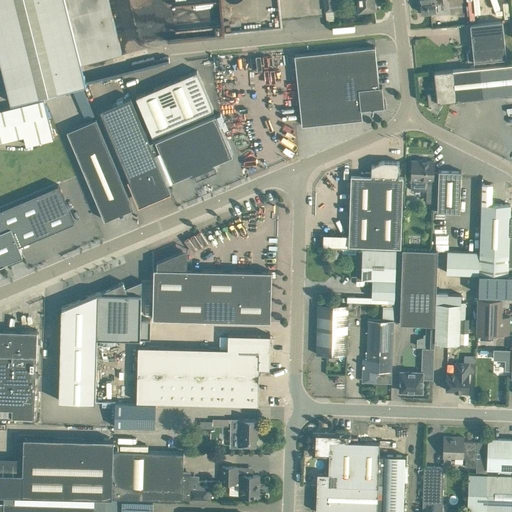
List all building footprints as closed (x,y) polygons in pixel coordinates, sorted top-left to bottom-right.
[(0,0),(0,58),(11,102),(87,83),(87,82),(87,80),(86,81),(81,62),(122,52),(108,0),(0,0)] [(324,0),(325,11),(334,10),(333,0),(324,0)] [(375,8),(373,0),(357,0),(358,9),(375,8)] [(431,14),(431,11),(439,10),(438,3),(443,2),(442,0),(419,0),(421,12),(423,12),(423,15),(431,14)] [(474,61),(484,60),(506,57),(502,20),(470,24),(473,50),(469,50),(467,52),(468,61),(474,60),(474,61)] [(379,86),(375,46),(295,54),(302,125),(362,118),(361,108),(373,107),(373,108),(373,109),(373,110),(373,111),(372,112),(373,112),(373,111),(373,110),(374,108),(374,107),(384,106),(382,85),(379,86)] [(134,71),(156,66),(154,57),(132,62),(134,71)] [(511,93),(511,62),(457,69),(460,99),(511,93)] [(437,112),(440,105),(440,101),(460,99),(457,69),(434,71),(436,92),(427,93),(429,105),(431,106),(431,109),(437,112)] [(153,134),(213,109),(197,70),(136,96),(153,134)] [(157,159),(150,142),(131,97),(101,109),(132,185),(133,185),(130,179),(140,175),(151,200),(171,192),(157,159)] [(26,145),(54,138),(44,99),(0,109),(0,140),(24,135),(26,145)] [(214,163),(233,154),(216,115),(150,142),(157,159),(163,156),(173,180),(192,172),(196,181),(218,172),(214,163)] [(104,136),(74,148),(97,201),(105,219),(119,213),(120,215),(124,213),(123,212),(134,207),(104,136)] [(434,160),(412,160),(411,170),(411,179),(411,189),(426,189),(427,179),(433,179),(434,171),(434,160)] [(342,234),(342,237),(342,246),(349,246),(349,245),(401,246),(403,176),(399,176),(400,161),(382,161),(371,165),(371,175),(351,175),(349,234),(342,234)] [(461,180),(461,170),(439,170),(439,171),(434,171),(433,179),(427,179),(426,202),(432,202),(432,209),(437,209),(437,211),(460,211),(461,180)] [(511,213),(510,214),(510,204),(492,203),(492,183),(482,183),(482,203),(480,251),(479,251),(479,259),(509,260),(508,265),(511,264),(511,213)] [(0,263),(23,254),(19,245),(74,221),(59,184),(0,208),(0,226),(1,230),(0,230),(0,263)] [(434,222),(435,248),(448,247),(447,222),(434,222)] [(468,243),(469,234),(458,233),(457,242),(468,243)] [(376,279),(377,247),(362,247),(362,269),(358,269),(358,278),(376,279)] [(395,298),(396,248),(377,247),(376,279),(385,279),(384,297),(395,298)] [(403,248),(400,323),(435,324),(436,293),(438,250),(403,248)] [(187,268),(187,254),(182,250),(157,260),(157,268),(154,268),(153,318),(271,320),(272,270),(187,268)] [(479,259),(479,251),(447,250),(446,273),(479,274),(479,259)] [(479,274),(479,293),(507,294),(508,265),(509,260),(479,259),(479,274)] [(59,400),(95,401),(97,336),(151,338),(151,320),(141,319),(142,293),(128,293),(123,281),(62,307),(59,400)] [(461,293),(436,293),(435,324),(435,327),(435,332),(435,342),(468,343),(469,318),(460,318),(461,293)] [(509,334),(509,316),(501,316),(502,298),(478,297),(477,333),(509,334)] [(347,354),(348,304),(318,303),(316,354),(347,354)] [(383,318),(394,318),(394,308),(383,308),(383,318)] [(368,319),(367,359),(392,360),(394,320),(368,319)] [(435,332),(435,327),(426,327),(426,334),(424,334),(424,338),(421,338),(417,339),(417,346),(434,346),(435,342),(435,332)] [(38,330),(0,328),(0,423),(40,424),(40,411),(35,410),(38,330)] [(258,404),(259,367),(269,367),(270,334),(228,333),(228,348),(138,346),(137,401),(258,404)] [(422,372),(401,371),(400,390),(412,391),(412,392),(418,393),(418,391),(422,391),(422,378),(433,378),(434,348),(422,348),(422,372)] [(499,361),(499,351),(491,352),(491,361),(499,361)] [(392,360),(367,359),(363,359),(362,378),(377,379),(386,370),(392,370),(392,360)] [(447,372),(446,390),(456,390),(456,388),(460,388),(460,392),(468,393),(469,373),(475,373),(475,363),(465,363),(455,362),(455,372),(447,372)] [(155,427),(156,403),(115,402),(114,426),(155,427)] [(229,419),(200,418),(199,426),(229,426),(229,419)] [(231,431),(230,446),(238,446),(256,447),(257,431),(260,431),(261,419),(239,419),(239,431),(231,431)] [(349,456),(350,437),(350,432),(314,431),(313,455),(329,455),(349,456)] [(0,493),(4,494),(22,495),(95,496),(107,497),(112,497),(143,497),(190,499),(191,488),(191,474),(183,474),(184,452),(114,450),(113,450),(114,439),(34,437),(34,434),(15,433),(14,449),(23,449),(23,456),(23,472),(0,471),(0,493)] [(466,442),(464,442),(464,436),(444,436),(443,457),(463,457),(463,456),(465,456),(465,466),(476,467),(477,441),(466,440),(466,442)] [(403,511),(405,455),(379,454),(380,442),(357,441),(358,437),(350,437),(349,456),(329,455),(329,473),(318,472),(316,511),(330,511),(403,511)] [(511,469),(511,438),(488,438),(487,469),(511,469)] [(442,511),(444,466),(424,465),(422,511),(442,511)] [(240,475),(236,475),(236,466),(222,466),(222,482),(236,482),(240,482),(240,495),(258,495),(259,479),(258,479),(258,475),(240,474),(240,475)] [(467,509),(511,510),(511,474),(469,473),(467,509)] [(191,488),(190,499),(209,499),(209,489),(191,488)] [(0,511),(106,511),(107,497),(95,496),(22,495),(4,494),(4,501),(0,500),(0,511)] [(152,511),(153,501),(122,500),(121,511),(152,511)]
